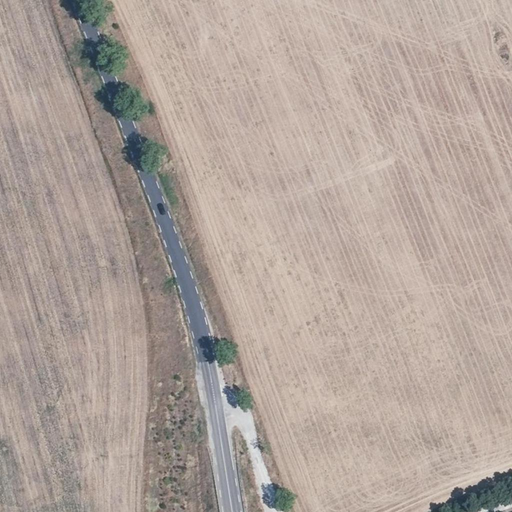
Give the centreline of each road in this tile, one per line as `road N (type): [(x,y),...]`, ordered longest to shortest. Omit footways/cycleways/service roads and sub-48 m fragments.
road 1 (tertiary): [(233,511),(201,319),(77,0)]
road 2 (track): [(279,511),(234,402),(210,376)]
